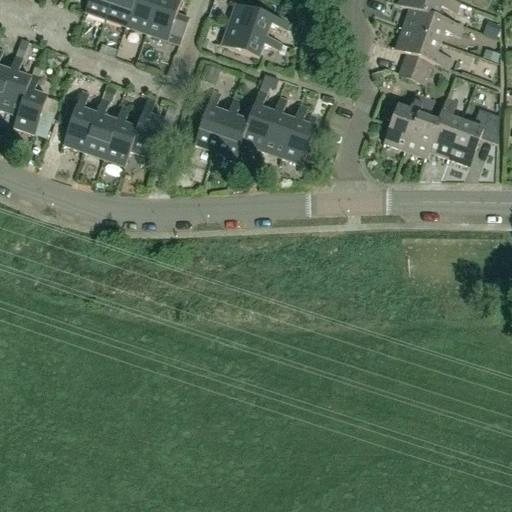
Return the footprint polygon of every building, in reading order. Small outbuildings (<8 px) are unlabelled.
[(89,0),(88,2),(84,16),(104,23),(112,0),(89,0)] [(112,0),(104,23),(124,30),(134,0),(112,0)] [(134,0),(124,30),(145,37),(158,1),(155,0),(134,0)] [(158,1),(145,37),(179,49),(189,23),(175,19),(179,8),(165,3),(166,0),(157,0),(158,1)] [(444,2),(439,0),(397,0),(395,7),(405,10),(437,21),(441,11),(456,16),(459,7),(444,2)] [(236,8),(229,29),(266,42),(270,29),(286,35),(289,26),(236,8)] [(463,31),(462,30),(405,10),(398,31),(441,46),(445,35),(460,40),(463,31)] [(487,25),(482,36),(495,41),(499,29),(487,25)] [(266,42),(229,29),(222,50),(259,63),(263,50),(279,56),(281,47),(266,42)] [(441,46),(398,31),(391,52),(406,57),(402,68),(429,77),(433,67),(449,73),(452,63),(436,57),(441,46)] [(9,75),(8,75),(0,99),(0,112),(17,119),(29,83),(17,78),(22,62),(28,46),(20,43),(9,75)] [(93,43),(90,54),(111,60),(114,50),(93,43)] [(151,59),(153,48),(133,44),(131,55),(151,59)] [(485,52),(483,60),(496,65),(499,57),(485,52)] [(0,99),(8,75),(0,72),(0,60),(2,55),(0,54),(0,99)] [(429,77),(402,68),(398,79),(425,89),(429,77)] [(483,98),(485,76),(468,75),(466,97),(483,98)] [(17,119),(13,131),(34,138),(34,137),(46,141),(54,116),(43,113),(47,101),(33,97),(39,81),(31,78),(30,83),(29,83),(17,119)] [(106,89),(102,100),(111,104),(115,92),(106,89)] [(241,147),(262,155),(275,118),(274,118),(261,113),(267,97),(258,94),(247,126),(248,126),(241,147)] [(69,128),(62,149),(83,156),(96,118),(95,118),(82,114),(87,98),(80,96),(73,117),(69,128)] [(228,119),(227,118),(215,114),(220,99),(212,96),(194,148),(215,155),(228,119)] [(403,158),(424,101),(415,98),(410,113),(398,109),(383,151),(403,158)] [(137,133),(129,155),(150,162),(155,147),(163,149),(169,134),(161,131),(163,125),(149,120),(154,104),(147,101),(136,133),(137,133)] [(424,166),(427,156),(439,124),(438,124),(428,120),(433,105),(424,101),(403,158),(424,166)] [(96,118),(83,156),(103,163),(116,125),(115,125),(102,121),(108,105),(100,102),(95,118),(96,118)] [(279,102),(274,118),(275,118),(262,155),(282,162),(295,125),(294,125),(281,120),(287,104),(279,102)] [(451,121),(456,106),(446,102),(438,124),(439,124),(427,156),(448,164),(461,125),(451,121)] [(240,106),(232,103),(227,118),(228,119),(215,155),(235,163),(241,147),(248,126),(247,126),(234,121),(240,106)] [(300,109),(294,125),(295,125),(282,162),(303,169),(316,133),(302,128),(308,112),(300,109)] [(103,163),(124,170),(129,155),(137,133),(136,133),(123,128),(128,112),(120,110),(115,125),(116,125),(103,163)] [(62,113),(58,124),(69,128),(73,117),(62,113)] [(461,125),(448,164),(468,171),(479,141),(497,147),(498,121),(479,114),(473,129),(461,125)]
